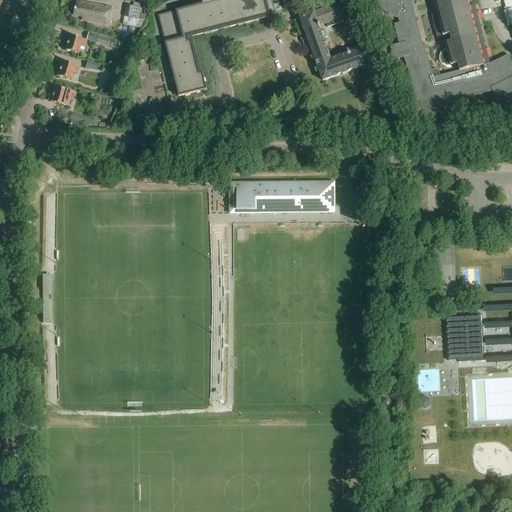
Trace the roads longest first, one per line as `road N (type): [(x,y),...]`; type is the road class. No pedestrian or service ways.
road 1 (residential): [(13,401),(7,210),(22,134)]
road 2 (residential): [(224,145),(220,58),(227,47),(264,37),(274,41),(299,102),(298,149)]
road 3 (residential): [(224,145),(22,134)]
road 4 (residential): [(427,141),(376,155),(298,149)]
